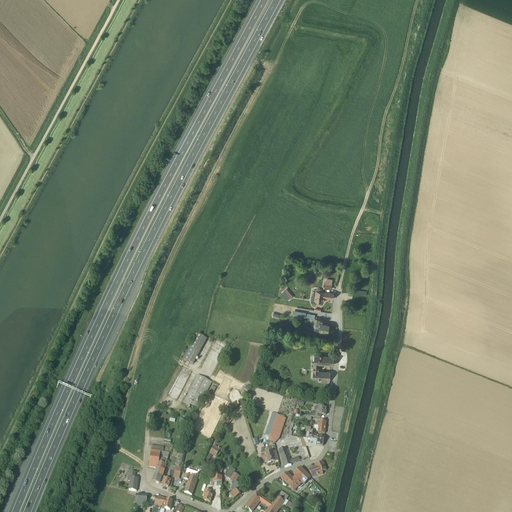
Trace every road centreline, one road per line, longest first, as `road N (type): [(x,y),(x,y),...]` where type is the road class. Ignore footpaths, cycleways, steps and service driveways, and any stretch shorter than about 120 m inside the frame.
road 1 (motorway): [(29,511),(146,249),(278,0)]
road 2 (motorway): [(262,0),(133,244),(13,511)]
road 3 (track): [(339,290),(406,49),(412,0)]
road 4 (residential): [(232,511),(275,474),(326,448),(339,290)]
road 5 (unclassified): [(0,220),(119,0)]
road 6 (residential): [(209,511),(145,481),(148,413),(156,406)]
